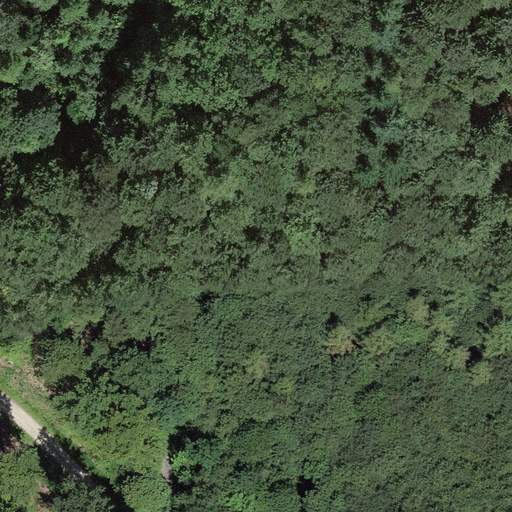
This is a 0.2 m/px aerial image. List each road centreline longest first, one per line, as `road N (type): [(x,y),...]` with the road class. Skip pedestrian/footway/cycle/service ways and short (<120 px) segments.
road 1 (track): [(177,511),(174,473),(153,439),(0,268)]
road 2 (track): [(511,208),(443,167),(405,114),(393,52),(402,0)]
road 3 (track): [(114,511),(0,403)]
